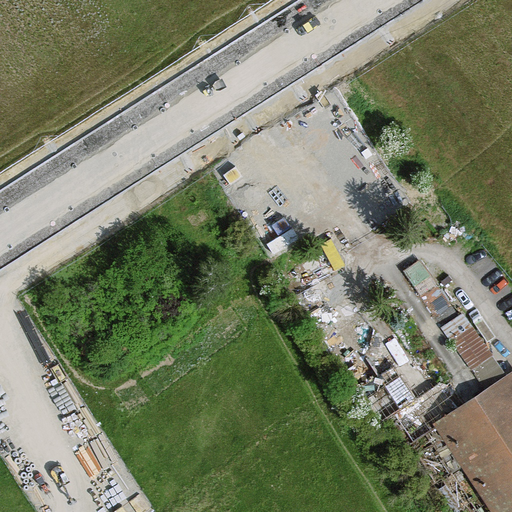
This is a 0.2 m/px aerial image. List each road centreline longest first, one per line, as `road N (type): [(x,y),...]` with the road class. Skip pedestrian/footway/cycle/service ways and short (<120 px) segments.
road 1 (track): [(0,236),(361,0)]
road 2 (unknown): [(377,511),(409,406),(511,341)]
